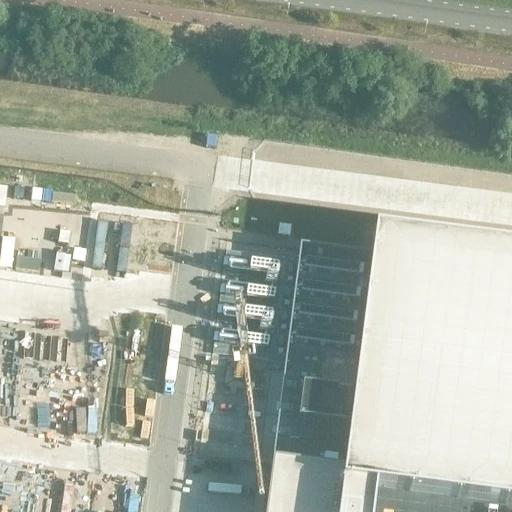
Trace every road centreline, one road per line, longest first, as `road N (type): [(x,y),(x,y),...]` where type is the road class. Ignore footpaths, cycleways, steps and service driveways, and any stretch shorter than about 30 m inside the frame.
road 1 (track): [(200,162),(511,201)]
road 2 (unclassified): [(0,140),(200,162)]
road 3 (secondary): [(342,0),(511,24)]
